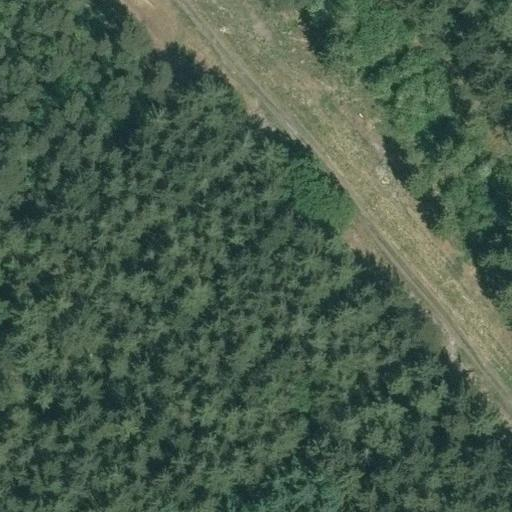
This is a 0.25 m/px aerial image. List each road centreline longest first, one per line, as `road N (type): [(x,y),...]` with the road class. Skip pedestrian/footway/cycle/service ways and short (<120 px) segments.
road 1 (track): [(511,391),(177,0)]
road 2 (track): [(231,70),(0,318)]
